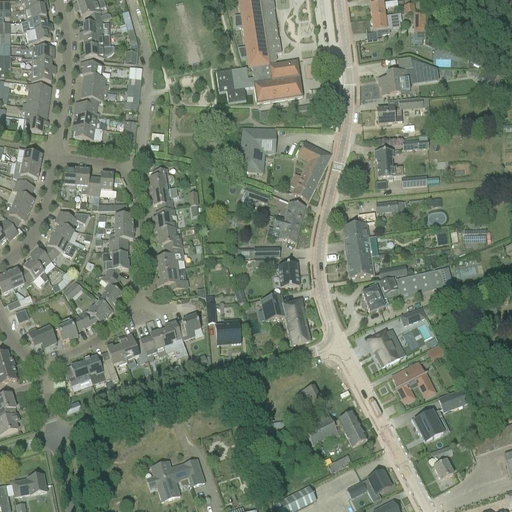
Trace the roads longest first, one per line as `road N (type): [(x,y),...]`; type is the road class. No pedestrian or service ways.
road 1 (tertiary): [(53,437),(335,345)]
road 2 (tertiary): [(335,345),(315,270),(344,132),(347,68)]
road 3 (tertiary): [(425,511),(335,345)]
road 4 (unclassified): [(124,169),(142,145),(149,66),(131,0)]
road 5 (residential): [(53,157),(65,60),(56,0)]
road 6 (residential): [(136,304),(144,233),(136,187),(124,169)]
road 7 (residential): [(0,264),(37,234),(53,157)]
